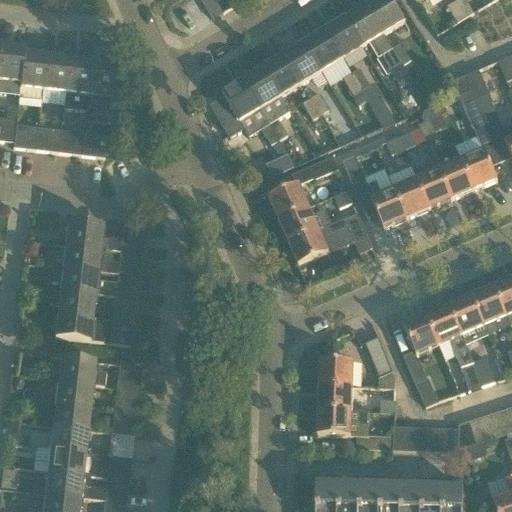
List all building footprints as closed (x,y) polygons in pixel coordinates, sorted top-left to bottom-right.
[(380,0),(366,9),(384,37),(405,24),(389,0),(380,0)] [(461,0),(455,4),(466,21),(474,16),(464,0),(461,0)] [(466,21),(455,4),(447,9),(457,26),(466,21)] [(385,57),(395,73),(403,67),(393,51),(384,37),(366,9),(346,21),(364,50),(373,44),(382,58),(385,57)] [(346,21),(325,34),(343,62),(364,50),(346,21)] [(322,75),(343,62),(325,34),(305,46),(322,75)] [(305,46),(284,59),(302,88),(322,75),(305,46)] [(401,46),(393,51),(403,67),(411,63),(401,46)] [(20,91),(24,55),(25,51),(1,48),(0,54),(0,97),(20,99),(20,91)] [(20,91),(42,94),(46,58),(24,55),(20,91)] [(69,61),(46,58),(42,94),(65,96),(69,61)] [(281,100),(302,88),(284,59),(264,71),(281,100)] [(511,82),(511,59),(498,66),(506,85),(511,82)] [(75,114),(86,115),(92,64),(69,61),(65,96),(63,112),(75,114)] [(92,64),(86,115),(95,116),(96,104),(111,106),(115,67),(92,64)] [(395,73),(392,75),(400,89),(412,82),(403,67),(395,73)] [(264,71),(243,84),(280,144),(289,138),(279,122),(290,115),(281,100),(264,71)] [(370,89),(369,88),(360,73),(352,77),(355,82),(362,94),(370,89)] [(491,107),(493,106),(479,74),(452,85),(458,99),(470,94),(485,126),(498,121),(491,107)] [(355,82),(352,77),(343,83),(354,99),(362,94),(355,82)] [(272,149),(280,144),(243,84),(222,97),(224,100),(209,109),(229,142),(244,133),(249,141),(262,133),(272,149)] [(470,94),(458,99),(473,132),(485,126),(470,94)] [(319,96),(310,101),(321,118),(329,113),(319,96)] [(321,118),(310,101),(302,106),(313,124),(321,118)] [(442,117),(430,122),(435,136),(447,131),(442,117)] [(13,151),(14,152),(16,129),(15,129),(16,123),(8,123),(6,146),(13,146),(13,151)] [(14,152),(36,154),(38,132),(16,129),(14,152)] [(38,132),(36,154),(59,157),(61,134),(38,132)] [(59,157),(82,159),(84,137),(61,134),(59,157)] [(398,140),(403,154),(416,149),(410,135),(398,140)] [(96,161),(104,162),(107,139),(98,138),(96,161)] [(403,154),(398,140),(386,145),(392,159),(403,154)] [(497,184),(491,168),(484,154),(461,163),(474,194),(497,184)] [(342,164),(352,187),(365,182),(355,159),(342,164)] [(297,188),(300,187),(315,181),(315,183),(338,173),(332,160),(292,178),(297,188)] [(461,163),(438,173),(452,203),(474,194),(461,163)] [(416,183),(429,213),(452,203),(438,173),(427,178),(423,170),(413,174),(417,182),(416,183)] [(416,183),(393,193),(406,223),(429,213),(416,183)] [(365,189),(370,202),(384,233),(406,223),(393,193),(382,197),(376,184),(365,189)] [(269,201),(279,224),(310,210),(300,187),(297,188),(269,201)] [(334,200),(340,212),(353,206),(347,193),(334,200)] [(325,213),(313,218),(310,210),(279,224),(288,246),(332,228),(325,213)] [(372,252),(359,222),(357,217),(344,223),(354,245),(359,257),(372,252)] [(343,250),(354,245),(344,223),(332,228),(288,246),(298,269),(343,250)] [(103,230),(99,230),(67,226),(64,250),(99,254),(142,259),(143,249),(120,247),(121,243),(101,241),(103,230)] [(99,254),(64,250),(62,272),(117,279),(140,281),(141,272),(118,269),(118,267),(98,265),(99,254)] [(117,279),(62,272),(59,295),(94,299),(137,304),(138,295),(115,292),(116,287),(96,285),(97,277),(117,279)] [(511,281),(494,290),(507,320),(511,317),(511,281)] [(507,320),(494,290),(472,299),(485,330),(507,320)] [(92,322),(94,299),(59,295),(57,318),(92,322)] [(472,299),(450,309),(463,339),(485,330),(472,299)] [(474,365),(463,339),(450,309),(427,318),(440,349),(449,345),(461,370),(469,394),(483,390),(474,365)] [(113,315),(112,324),(135,327),(136,317),(113,315)] [(98,330),(98,323),(92,322),(57,318),(54,341),(103,347),(104,330),(98,330)] [(417,359),(440,349),(427,318),(403,329),(417,359)] [(110,338),(109,347),(132,350),(133,341),(110,338)] [(395,379),(378,341),(365,347),(379,379),(379,391),(395,392),(395,379)] [(487,361),(474,365),(483,390),(495,385),(487,361)] [(94,375),(95,366),(60,362),(57,384),(104,390),(105,376),(94,375)] [(320,364),(319,389),(352,391),(353,366),(320,364)] [(428,382),(427,382),(415,387),(426,411),(439,405),(428,382)] [(140,386),(117,383),(116,392),(139,395),(140,386)] [(57,384),(54,408),(90,413),(93,390),(104,390),(57,384)] [(318,414),(351,415),(352,391),(319,389),(318,414)] [(395,404),(381,403),(380,417),(395,418),(395,404)] [(137,408),(115,406),(114,415),(136,418),(137,408)] [(52,431),(88,435),(90,413),(54,408),(52,431)] [(511,436),(511,414),(511,411),(501,414),(508,437),(511,436)] [(357,440),(369,441),(369,439),(370,416),(351,415),(318,414),(317,439),(357,440)] [(490,418),(498,441),(508,437),(501,414),(490,418)] [(480,421),(488,444),(498,441),(490,418),(480,421)] [(470,425),(477,448),(488,444),(480,421),(470,425)] [(458,433),(459,454),(477,448),(470,425),(459,428),(458,433)] [(112,428),(111,438),(134,440),(135,431),(112,428)] [(394,430),(393,440),(393,454),(403,455),(405,431),(394,430)] [(49,453),(85,457),(88,435),(52,431),(49,453)] [(415,455),(416,431),(405,431),(403,455),(415,455)] [(426,455),(427,431),(416,431),(415,455),(426,455)] [(437,456),(437,432),(427,431),(426,455),(437,456)] [(437,456),(447,456),(448,432),(437,432),(437,456)] [(448,432),(447,456),(458,457),(459,454),(458,433),(448,432)] [(369,441),(368,453),(393,454),(393,440),(369,439),(369,441)] [(110,451),(108,460),(131,463),(132,454),(110,451)] [(49,453),(47,477),(87,482),(87,481),(129,485),(130,476),(101,473),(96,466),(93,466),(94,458),(85,457),(49,453)] [(87,482),(47,477),(44,498),(80,502),(80,503),(126,508),(127,499),(104,496),(105,493),(86,490),(87,482)] [(511,511),(511,479),(488,487),(494,505),(496,511),(511,511)] [(337,511),(338,486),(316,486),(315,511),(337,511)] [(337,511),(358,511),(359,487),(338,486),(337,511)] [(359,487),(358,511),(378,511),(379,487),(359,487)] [(378,511),(399,511),(401,488),(379,487),(378,511)] [(401,488),(399,511),(420,511),(421,488),(401,488)] [(420,511),(441,511),(442,489),(421,488),(420,511)] [(442,489),(441,511),(462,511),(463,490),(442,489)] [(44,498),(42,511),(78,511),(80,503),(80,502),(44,498)]
